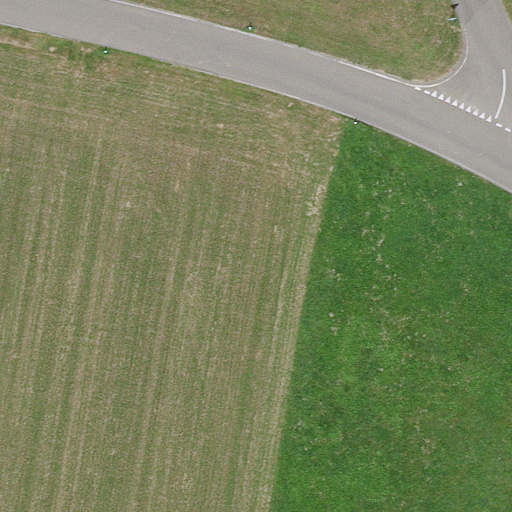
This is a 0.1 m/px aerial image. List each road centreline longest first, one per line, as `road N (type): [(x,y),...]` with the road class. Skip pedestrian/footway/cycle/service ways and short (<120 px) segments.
road 1 (unclassified): [(490,145),(376,98),(147,30),(1,0)]
road 2 (unclassified): [(472,0),(502,64),(502,117),(490,145)]
